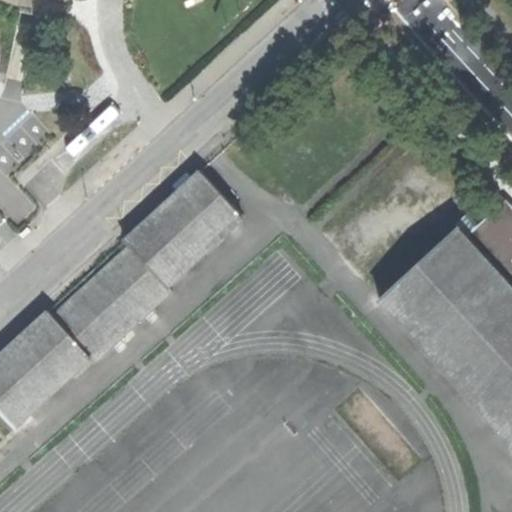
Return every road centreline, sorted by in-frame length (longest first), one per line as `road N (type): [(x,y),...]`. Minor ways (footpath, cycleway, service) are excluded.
road 1 (residential): [(329,0),(0,305)]
road 2 (secondary): [(511,116),(404,0)]
